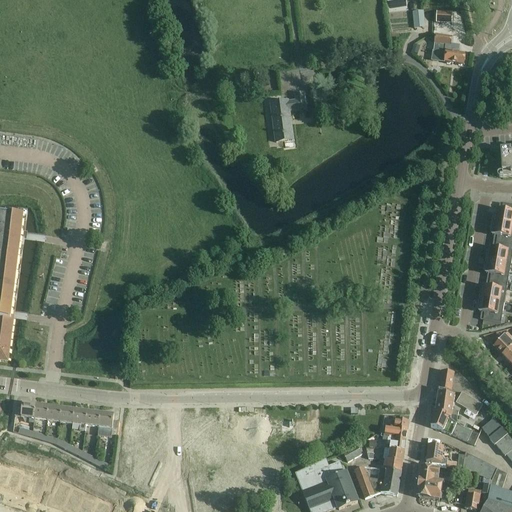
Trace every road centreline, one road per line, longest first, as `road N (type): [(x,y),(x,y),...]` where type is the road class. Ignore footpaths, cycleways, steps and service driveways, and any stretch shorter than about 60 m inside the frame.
road 1 (residential): [(51,390),(138,399),(417,395)]
road 2 (residential): [(51,390),(83,202),(58,165),(0,152)]
road 3 (tertiary): [(434,329),(460,182)]
road 4 (residential): [(487,187),(460,332)]
